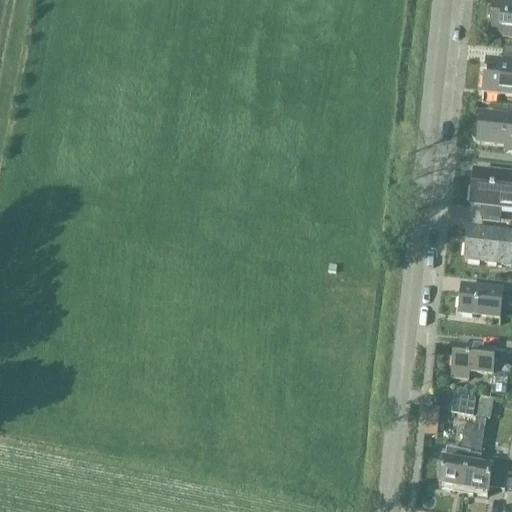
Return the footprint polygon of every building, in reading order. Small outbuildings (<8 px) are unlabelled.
[(489,32),(488,39),(511,41),(511,4),(507,4),(507,3),(492,1),(489,32)] [(511,63),(485,61),(482,93),(498,95),(498,98),(511,98),(511,63)] [(506,118),(479,115),(478,131),(472,130),(470,142),(476,143),(476,145),(508,149),(507,153),(511,153),(511,108),(507,108),(506,118)] [(511,211),(511,177),(473,173),(470,207),(479,208),(499,210),(511,211)] [(479,208),(478,220),(498,222),(499,210),(479,208)] [(510,268),(511,252),(511,235),(467,230),(463,262),(510,268)] [(497,319),(500,293),(460,288),(457,316),(474,318),(474,316),(497,319)] [(453,349),(451,372),(450,382),(468,384),(469,374),(490,377),(492,353),(453,349)] [(472,420),(475,403),(453,399),(450,416),(472,420)] [(492,462),(490,471),(479,469),(481,458),(480,458),(486,422),(489,423),(492,405),(478,403),(475,421),(475,420),(473,430),(473,429),(466,467),(462,494),(486,498),(487,491),(503,494),(508,465),(492,462)] [(462,494),(466,467),(473,429),(463,428),(459,455),(457,454),(456,465),(442,463),(438,490),(462,494)]
